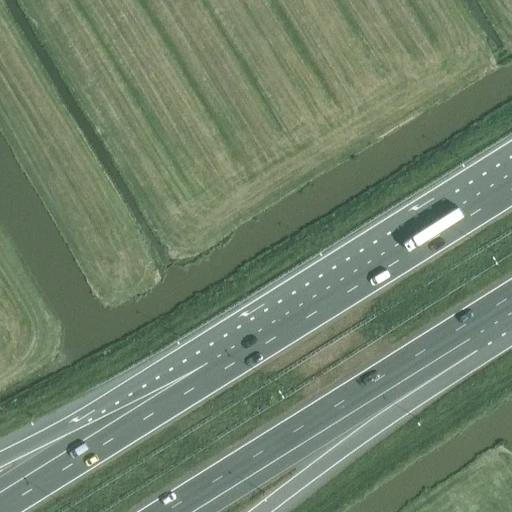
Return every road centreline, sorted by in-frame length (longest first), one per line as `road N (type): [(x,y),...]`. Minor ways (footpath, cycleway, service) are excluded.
road 1 (motorway): [(511,189),(86,455)]
road 2 (motorway): [(181,511),(463,336)]
road 3 (motorway): [(260,511),(463,336)]
